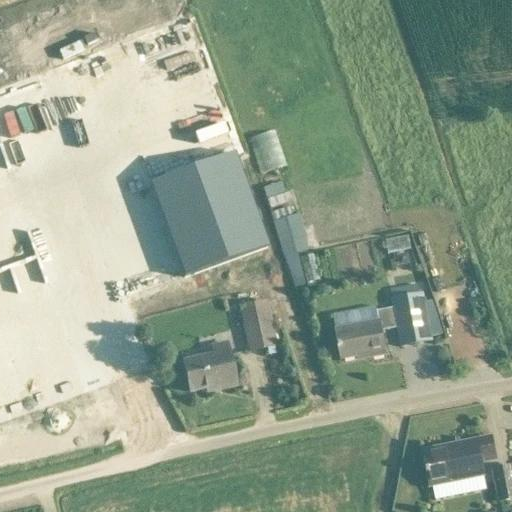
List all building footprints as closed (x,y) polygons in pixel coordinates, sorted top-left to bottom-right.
[(146,77),(156,74),(151,58),(140,62),(146,77)] [(246,207),(130,236),(147,305),(263,277),(246,207)] [(285,265),(286,264),(298,261),(297,257),(296,253),(308,250),(303,235),(302,235),(296,215),(292,217),(289,209),(271,214),(274,222),(272,223),(285,265)] [(329,281),(321,263),(309,268),(316,286),(329,281)] [(379,321),(336,329),(342,360),(368,355),(368,359),(387,356),(382,332),(398,329),(402,348),(433,342),(424,295),(420,295),(417,284),(391,291),(393,300),(392,301),(394,309),(377,312),(379,321)] [(239,309),(245,333),(249,353),(276,347),(272,327),(267,303),(239,309)] [(183,363),(186,373),(190,393),(218,387),(218,391),(236,387),(232,367),(227,344),(212,347),(214,356),(183,363)] [(496,461),(492,439),(478,442),(477,441),(457,445),(458,449),(425,456),(431,488),(484,477),(482,464),(496,461)] [(511,467),(494,471),(498,491),(500,503),(511,500),(511,467)]
